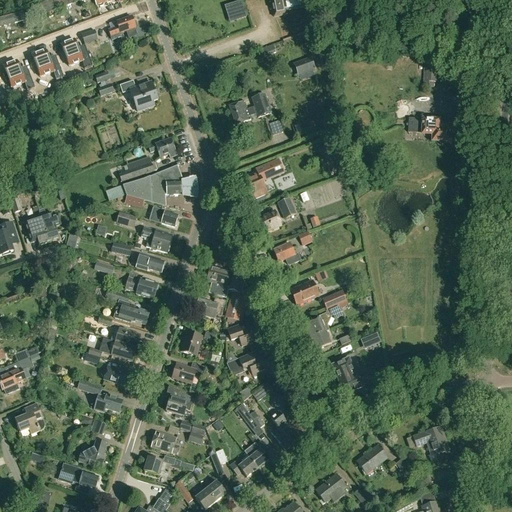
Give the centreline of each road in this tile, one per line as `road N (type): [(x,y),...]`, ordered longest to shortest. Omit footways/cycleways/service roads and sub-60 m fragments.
road 1 (unclassified): [(486,381),(511,0)]
road 2 (tertiary): [(109,511),(200,216)]
road 3 (residential): [(320,418),(237,229),(200,216)]
road 4 (tertiary): [(200,216),(208,167),(151,0)]
road 5 (residential): [(351,424),(414,388),(486,381)]
road 6 (unclassified): [(484,511),(486,381)]
